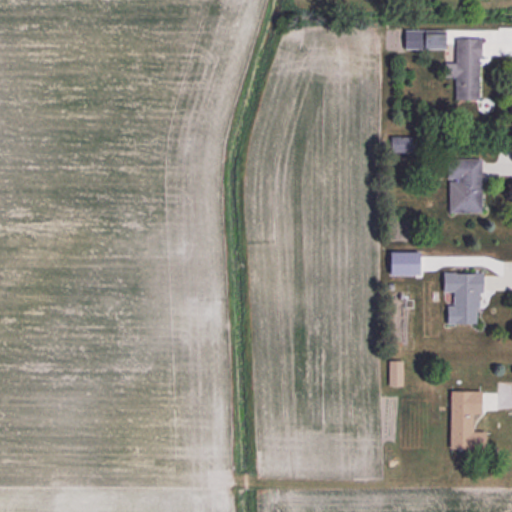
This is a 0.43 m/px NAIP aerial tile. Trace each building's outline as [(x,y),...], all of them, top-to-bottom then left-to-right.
[(439,48),(439,30),(401,31),(401,48),(439,48)] [(441,77),(453,77),(453,99),(476,99),(477,37),(453,37),(453,63),(441,63),(441,77)] [(479,158),(446,158),(446,213),(479,213),(479,158)] [(443,324),(476,324),(477,273),(439,272),(439,291),(450,292),(449,305),(443,305),(443,324)] [(386,387),(400,387),(400,361),(386,361),(386,387)] [(446,391),(446,452),(481,452),(481,431),(470,431),(470,415),(478,415),(477,391),(446,391)]
